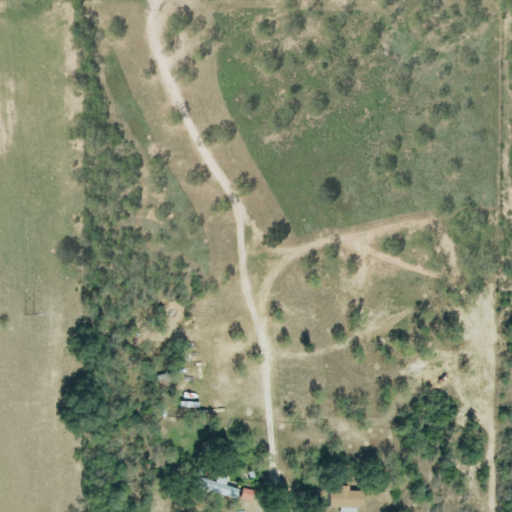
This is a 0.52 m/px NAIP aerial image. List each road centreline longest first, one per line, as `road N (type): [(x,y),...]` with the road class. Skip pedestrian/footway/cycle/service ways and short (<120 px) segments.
road 1 (residential): [(391,0),(391,511)]
road 2 (residential): [(150,0),(160,54),(191,132),(235,204),(257,303)]
